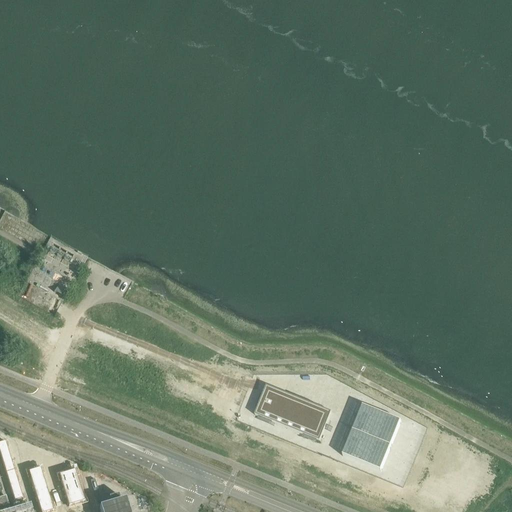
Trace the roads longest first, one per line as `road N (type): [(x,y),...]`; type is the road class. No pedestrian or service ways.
road 1 (tertiary): [(294,511),(0,392)]
road 2 (unknown): [(13,439),(33,498),(56,490),(43,446)]
